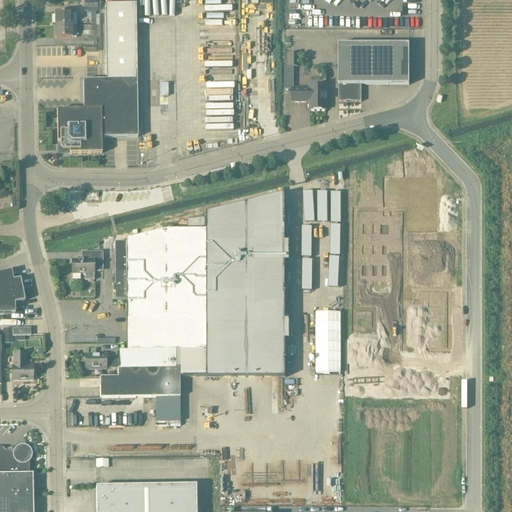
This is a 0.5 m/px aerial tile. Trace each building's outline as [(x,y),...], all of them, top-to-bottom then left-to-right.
[(97,0),(84,0),(84,13),(98,13),(97,0)] [(57,143),(60,143),(60,150),(63,152),(70,152),(70,155),(102,154),(101,139),(138,138),(136,5),(105,6),(106,81),(83,81),(83,110),(57,111),(57,143)] [(55,13),(55,26),(72,26),(71,13),(55,13)] [(91,26),(99,25),(99,16),(96,16),(96,13),(90,13),(91,26)] [(84,47),(99,47),(99,25),(91,26),(91,39),(83,39),(84,47)] [(72,26),(55,26),(55,39),(76,39),(76,26),(72,26)] [(361,86),(409,86),(409,45),(338,45),(338,103),(361,103),(361,86)] [(289,54),(289,67),(289,68),(299,68),(299,54),(289,54)] [(169,95),(168,83),(160,83),(161,95),(169,95)] [(309,111),(326,111),(326,87),(309,87),(309,90),(291,90),(291,103),(309,103),(309,111)] [(196,136),(197,142),(224,137),(223,131),(196,136)] [(417,179),(384,179),(384,209),(354,209),(354,330),(404,331),(403,360),(449,361),(450,290),(404,290),(405,231),(435,231),(435,198),(438,198),(438,178),(417,178),(417,179)] [(117,378),(99,379),(100,400),(166,399),(166,430),(182,430),(183,379),(194,379),(194,388),(206,388),(206,379),(286,378),(285,341),(290,341),(290,321),(285,321),(285,263),(290,263),(289,243),(285,243),(285,194),(205,214),(205,220),(164,224),(153,227),(155,235),(126,241),(126,245),(114,245),(114,301),(126,301),(126,321),(126,335),(126,353),(117,353),(117,360),(117,369),(117,378)] [(72,275),(85,275),(85,281),(93,281),(93,273),(103,272),(103,253),(81,253),(82,261),(71,261),(72,275)] [(15,304),(25,302),(20,279),(13,281),(11,271),(0,273),(0,314),(15,314),(15,304)] [(13,338),(13,329),(4,329),(4,338),(13,338)] [(11,367),(11,382),(33,382),(33,367),(25,367),(25,355),(13,355),(13,367),(11,367)] [(106,370),(106,369),(106,360),(106,355),(85,355),(85,360),(85,370),(106,370)] [(0,511),(32,511),(32,475),(29,475),(29,463),(31,460),(32,458),(32,455),(32,453),(31,451),(29,449),(27,447),(25,446),(22,446),(19,446),(17,447),(15,449),(13,451),(13,452),(6,452),(2,448),(0,448),(0,511)] [(108,468),(108,460),(96,460),(96,468),(108,468)] [(196,511),(196,487),(96,489),(96,511),(196,511)]
